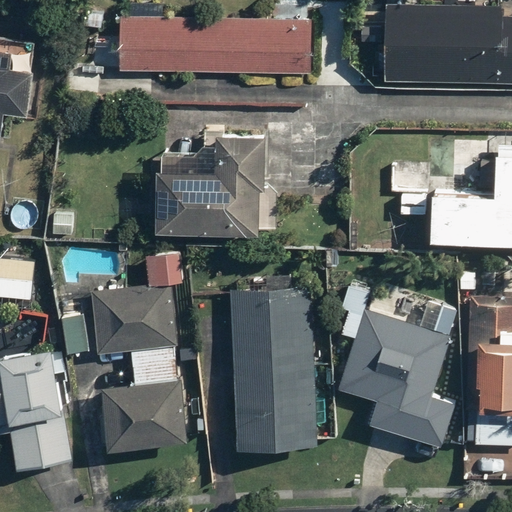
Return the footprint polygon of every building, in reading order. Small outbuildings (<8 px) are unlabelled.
[(482,0),(392,0),(390,76),(511,79),(511,8),(510,9),(510,1),(482,0)] [(316,16),(126,11),(124,65),(315,70),(316,16)] [(0,144),(6,146),(12,106),(36,110),(43,64),(19,60),(22,44),(0,40),(0,144)] [(165,164),(163,227),(267,229),(268,184),(273,184),(275,129),(224,128),(223,165),(165,164)] [(440,187),(438,236),(511,237),(511,139),(504,139),(503,189),(440,187)] [(426,170),(393,169),(393,189),(426,189),(426,170)] [(97,287),(102,349),(135,346),(138,380),(107,383),(113,445),(191,438),(176,279),(187,278),(184,249),(150,252),(153,282),(97,287)] [(1,254),(0,260),(0,291),(34,295),(37,257),(1,254)] [(315,281),(235,285),(243,444),(323,440),(315,281)] [(369,305),(375,288),(354,281),(346,304),(353,307),(346,328),(361,333),(344,384),(383,397),(376,418),(447,440),(460,400),(437,393),(456,332),(369,305)] [(481,405),(480,439),(511,440),(511,292),(474,291),(470,405),(481,405)] [(89,310),(66,314),(72,349),(94,346),(89,310)] [(0,420),(14,418),(23,466),(79,455),(58,344),(0,354),(0,420)]
